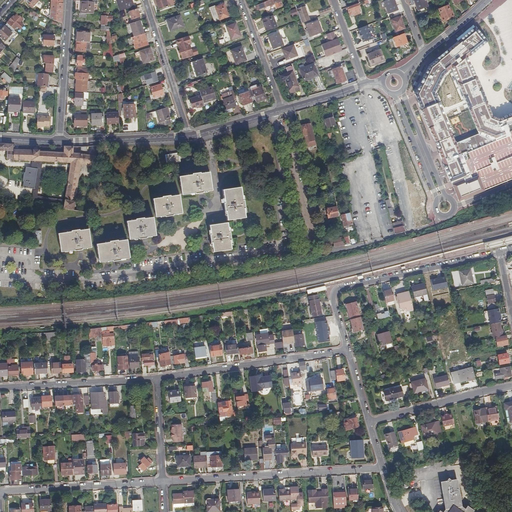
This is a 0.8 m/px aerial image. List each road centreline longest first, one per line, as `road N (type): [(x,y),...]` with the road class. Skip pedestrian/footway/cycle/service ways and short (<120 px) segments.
road 1 (residential): [(73,278),(296,247),(274,112)]
road 2 (residential): [(500,252),(336,289),(347,351)]
road 3 (residential): [(382,468),(163,481)]
road 4 (residential): [(155,379),(347,351)]
road 5 (residential): [(163,481),(0,491)]
road 6 (residential): [(0,388),(155,379)]
road 7 (residential): [(370,423),(511,386)]
road 8 (residential): [(58,142),(68,0)]
road 9 (residential): [(144,0),(189,135)]
road 10 (tertiary): [(189,135),(58,142)]
